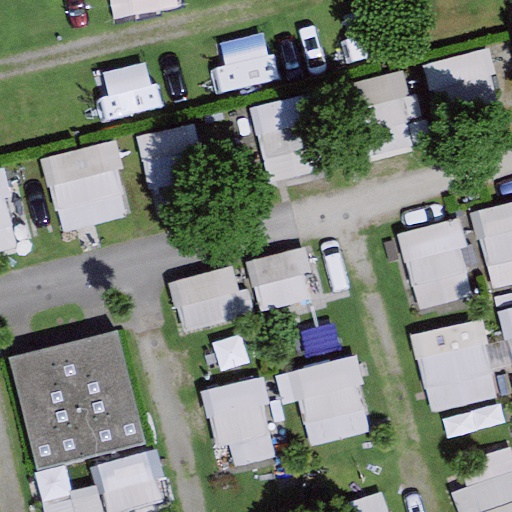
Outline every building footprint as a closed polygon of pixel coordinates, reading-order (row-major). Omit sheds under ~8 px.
[(376,136),(412,126),(397,73),(361,83),(376,136)] [(258,108),(279,181),(337,164),(316,91),(258,108)] [(193,125),(148,136),(160,187),(205,175),(193,125)] [(123,140),(55,151),(67,229),(136,218),(123,140)] [(0,167),(0,251),(62,229),(34,155),(0,167)] [(511,201),(483,207),(498,286),(511,283),(511,201)] [(408,228),(422,306),(480,295),(466,217),(408,228)] [(260,257),(271,319),(330,309),(320,247),(260,257)] [(178,280),(192,332),(254,316),(240,264),(178,280)] [(441,412),(507,394),(485,314),(419,332),(441,412)] [(116,337),(7,363),(34,474),(143,448),(116,337)] [(312,448),(382,429),(361,351),(291,370),(312,448)] [(227,462),(279,458),(273,378),(221,382),(227,462)] [(511,511),(511,458),(461,479),(474,511),(511,511)] [(111,511),(108,492),(40,504),(41,511),(111,511)]
